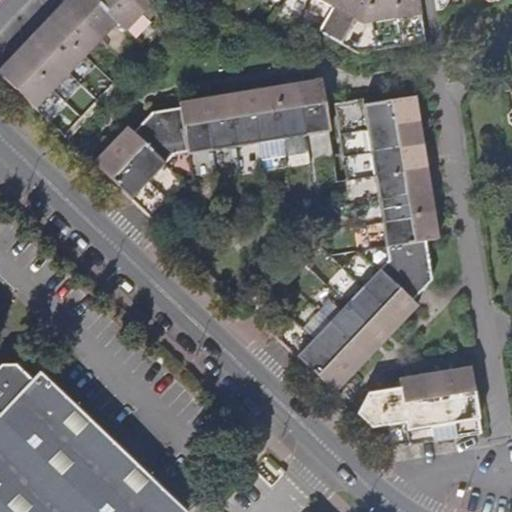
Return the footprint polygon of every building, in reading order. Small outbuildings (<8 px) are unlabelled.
[(101,40),(117,23),(93,0),(66,0),(63,3),(101,40)] [(125,31),(143,12),(130,0),(93,0),(117,23),(125,31)] [(130,0),(143,12),(154,0),(130,0)] [(290,0),(306,9),(311,0),(290,0)] [(362,24),(372,22),(368,0),(336,0),(333,7),(319,33),(341,44),(354,20),(362,24)] [(368,0),(372,22),(396,18),(393,0),(368,0)] [(393,0),(396,18),(420,14),(417,0),(393,0)] [(85,56),(101,40),(63,3),(47,19),(85,56)] [(69,74),(85,56),(47,19),(31,38),(69,74)] [(52,91),(69,74),(31,38),(14,55),(52,91)] [(0,76),(35,109),(52,91),(14,55),(0,68),(0,76)] [(306,136),(330,132),(321,79),(297,82),(306,136)] [(284,152),(308,149),(306,136),(297,82),(274,87),(284,152)] [(262,156),(284,152),(274,87),(250,90),(259,143),(262,156)] [(237,147),(259,143),(250,90),(228,94),(237,147)] [(212,151),(237,147),(228,94),(203,98),(212,151)] [(334,104),(339,134),(367,130),(418,121),(415,97),(365,105),(364,99),(334,104)] [(189,155),(212,151),(203,98),(178,102),(179,107),(188,152),(189,155)] [(176,153),(188,152),(179,107),(153,111),(134,132),(132,131),(131,133),(164,165),(176,153)] [(367,130),(371,153),(423,144),(418,121),(367,130)] [(148,182),(164,165),(131,133),(132,131),(127,127),(110,147),(148,182)] [(371,153),(375,177),(427,168),(423,144),(371,153)] [(130,201),(148,182),(110,147),(92,164),(130,201)] [(375,177),(379,200),(430,192),(427,168),(375,177)] [(379,200),(383,223),(435,215),(430,192),(379,200)] [(173,220),(162,209),(151,220),(162,231),(173,220)] [(383,223),(387,247),(425,240),(439,238),(435,215),(383,223)] [(389,260),(378,271),(412,301),(432,280),(425,240),(387,247),(389,260)] [(378,271),(362,288),(400,324),(417,306),(412,301),(378,271)] [(362,288),(346,305),(384,341),(400,324),(362,288)] [(245,309),(257,320),(268,309),(256,297),(245,309)] [(346,305),(329,322),(367,359),(384,341),(346,305)] [(273,314),(262,325),(275,337),(285,326),(273,314)] [(329,322),(313,338),(351,375),(367,359),(329,322)] [(313,338),(295,357),(333,392),(351,375),(313,338)] [(468,366),(443,370),(454,437),(479,433),(468,366)] [(2,370),(0,372),(0,511),(184,511),(40,375),(31,385),(15,370),(2,370)] [(432,441),(454,437),(443,370),(421,374),(432,441)] [(408,445),(432,441),(421,374),(397,378),(399,388),(408,445)] [(354,412),(392,448),(408,445),(399,388),(366,393),(354,412)] [(238,444),(247,436),(232,422),(224,430),(238,444)]
